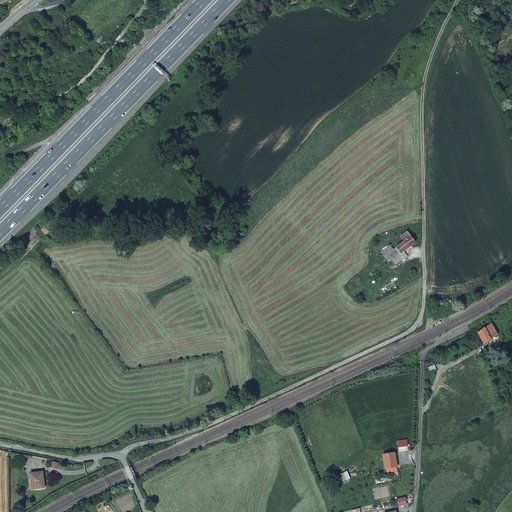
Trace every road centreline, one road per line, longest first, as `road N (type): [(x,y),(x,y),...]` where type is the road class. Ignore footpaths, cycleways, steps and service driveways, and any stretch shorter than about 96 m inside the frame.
road 1 (unclassified): [(120,456),(400,336),(423,308),(424,240)]
road 2 (trunk): [(0,231),(226,0)]
road 3 (trunk): [(204,0),(0,209)]
road 4 (track): [(424,240),(422,91),(456,0)]
road 5 (residential): [(144,0),(79,83),(0,129)]
road 6 (residential): [(120,456),(70,458),(0,444)]
